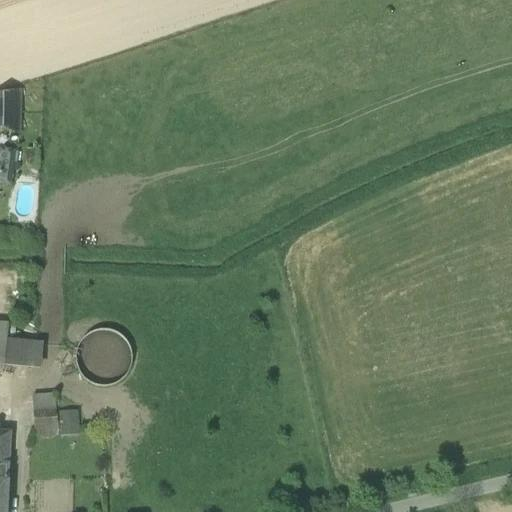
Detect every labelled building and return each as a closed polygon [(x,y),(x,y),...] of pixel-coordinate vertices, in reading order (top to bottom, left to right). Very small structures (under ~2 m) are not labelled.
[(16,98),(0,100),(0,129),(15,135),(16,98)] [(13,154),(0,149),(0,185),(9,188),(13,154)] [(9,302),(0,301),(0,325),(7,326),(9,302)] [(129,371),(131,360),(128,349),(122,340),(113,334),(102,332),(91,335),(82,341),(76,350),(74,361),(77,372),(83,381),(92,387),(103,389),(114,387),(123,380),(129,371)] [(43,344),(6,341),(3,370),(41,373),(43,344)] [(54,398),(32,399),(33,415),(55,414),(54,398)] [(55,414),(33,415),(34,429),(56,427),(55,414)] [(9,434),(0,434),(0,483),(7,483),(9,434)]
